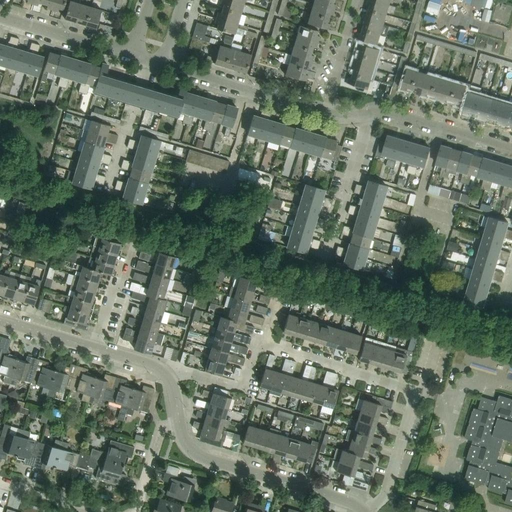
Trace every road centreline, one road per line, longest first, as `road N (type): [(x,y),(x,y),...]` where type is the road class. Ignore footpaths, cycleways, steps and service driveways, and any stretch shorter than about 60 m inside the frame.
road 1 (residential): [(362,511),(195,456),(179,421)]
road 2 (residential): [(320,113),(162,65)]
road 3 (residential): [(415,394),(260,343)]
road 4 (unclassified): [(323,257),(369,112)]
road 5 (residential): [(511,149),(393,112),(369,112)]
road 6 (residential): [(132,56),(0,16)]
road 7 (residential): [(108,190),(147,61)]
road 8 (residential): [(366,511),(385,491),(415,394)]
road 9 (residential): [(260,343),(240,389),(185,372),(169,377)]
